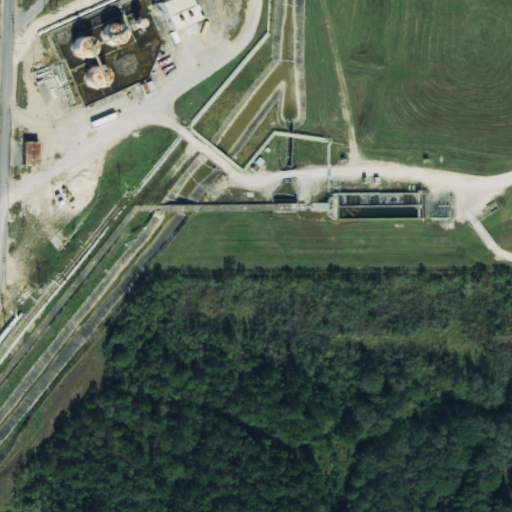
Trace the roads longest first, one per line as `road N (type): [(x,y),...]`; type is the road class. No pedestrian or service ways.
road 1 (residential): [(149,102),(236,178),(424,172),(457,182),(475,199)]
road 2 (residential): [(3,206),(248,31),(257,0)]
road 3 (residential): [(511,262),(503,262),(481,234),(474,204),(511,180)]
